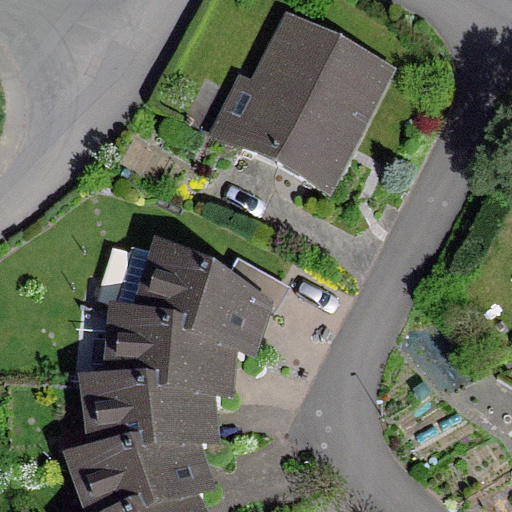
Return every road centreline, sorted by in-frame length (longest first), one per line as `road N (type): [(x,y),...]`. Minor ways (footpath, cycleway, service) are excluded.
road 1 (residential): [(511,59),(368,341),(349,396),(353,450),(375,494),(397,511)]
road 2 (residential): [(133,63),(60,148),(0,200)]
road 3 (residential): [(133,63),(0,15)]
